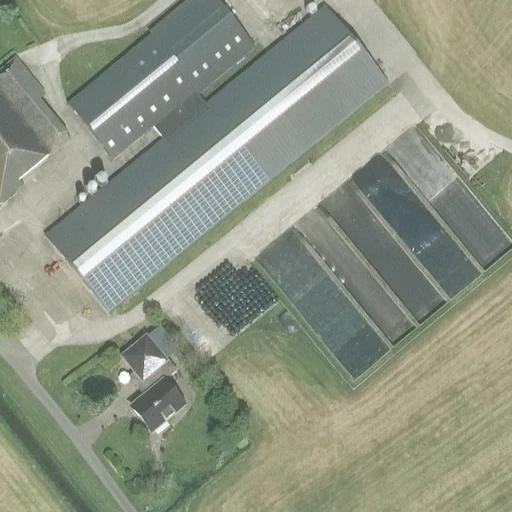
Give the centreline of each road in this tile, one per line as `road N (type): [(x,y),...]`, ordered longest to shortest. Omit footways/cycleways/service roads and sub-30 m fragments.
road 1 (track): [(168,0),(133,27),(51,49),(52,96),(99,156),(5,233)]
road 2 (track): [(511,147),(451,109),(354,0)]
road 3 (unclassified): [(129,511),(0,345)]
